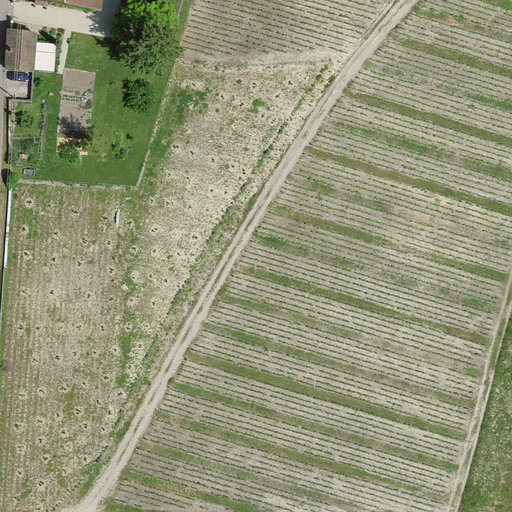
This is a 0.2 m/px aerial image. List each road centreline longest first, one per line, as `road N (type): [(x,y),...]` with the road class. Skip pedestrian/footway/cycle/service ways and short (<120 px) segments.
road 1 (track): [(88,504),(308,131),(412,0)]
road 2 (track): [(511,293),(454,511)]
